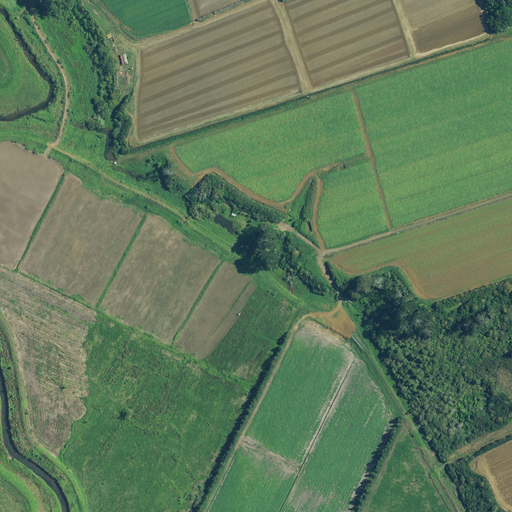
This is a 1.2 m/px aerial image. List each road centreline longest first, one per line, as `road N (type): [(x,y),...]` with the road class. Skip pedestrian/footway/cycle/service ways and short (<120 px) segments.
road 1 (track): [(36,0),(33,20),(67,84),(58,147),(185,222)]
road 2 (track): [(134,145),(306,91),(277,0)]
road 3 (track): [(396,0),(414,58),(306,91)]
road 4 (track): [(107,19),(132,44),(143,43),(258,0)]
